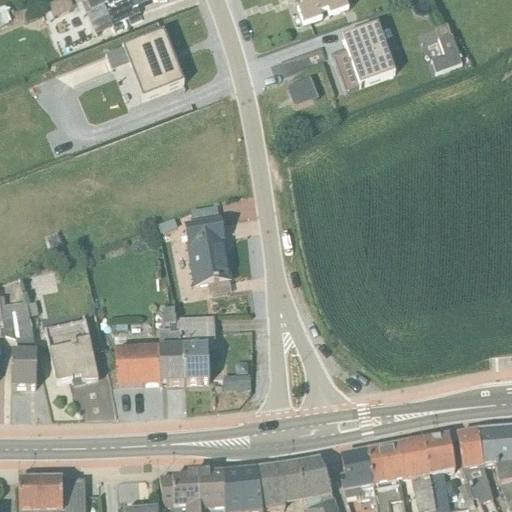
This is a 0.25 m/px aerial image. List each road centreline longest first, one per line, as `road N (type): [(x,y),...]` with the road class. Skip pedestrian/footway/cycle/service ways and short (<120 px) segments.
road 1 (residential): [(276,290),(242,86),(212,0)]
road 2 (primary): [(0,452),(153,448)]
road 3 (primary): [(325,445),(472,409)]
road 4 (primary): [(472,409),(327,416)]
road 5 (residential): [(327,416),(276,290)]
road 6 (residential): [(276,290),(274,425)]
road 7 (primary): [(153,448),(280,451)]
road 8 (primary): [(274,425),(153,448)]
